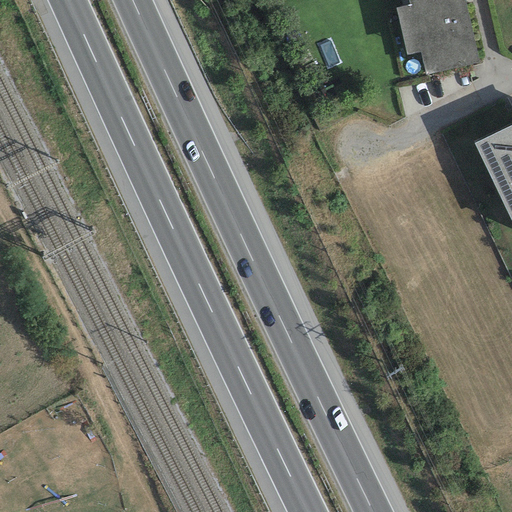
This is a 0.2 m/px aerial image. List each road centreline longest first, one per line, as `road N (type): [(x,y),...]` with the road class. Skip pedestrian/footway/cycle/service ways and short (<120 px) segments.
road 1 (motorway): [(372,511),(129,0)]
road 2 (motorway): [(66,0),(305,511)]
road 3 (track): [(0,213),(157,511)]
